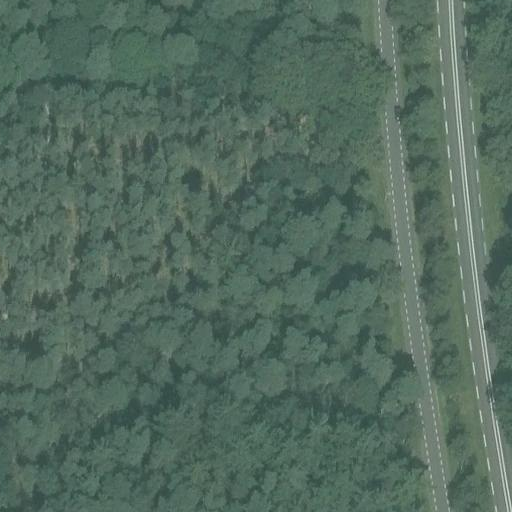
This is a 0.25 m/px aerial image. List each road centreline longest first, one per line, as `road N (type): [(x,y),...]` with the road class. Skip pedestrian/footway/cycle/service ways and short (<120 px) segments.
road 1 (tertiary): [(441,511),(397,164),(388,0)]
road 2 (primary): [(511,485),(451,128),(450,0)]
road 3 (unknown): [(16,0),(45,93),(43,148),(0,314)]
